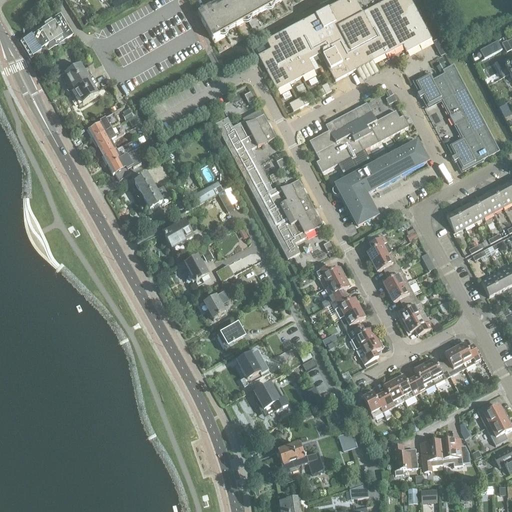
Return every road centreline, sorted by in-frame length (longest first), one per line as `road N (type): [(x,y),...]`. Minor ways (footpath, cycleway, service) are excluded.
road 1 (secondary): [(236,511),(207,419),(0,28)]
road 2 (residential): [(404,356),(286,133)]
road 3 (residential): [(452,193),(392,76),(286,133)]
road 4 (residential): [(474,320),(422,218),(452,193)]
